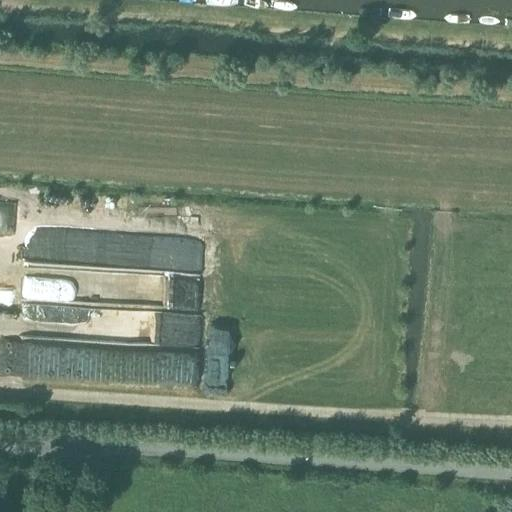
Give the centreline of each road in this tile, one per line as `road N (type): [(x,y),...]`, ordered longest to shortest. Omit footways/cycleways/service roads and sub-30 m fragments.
road 1 (track): [(511,421),(0,386)]
road 2 (unclassified): [(0,439),(511,473)]
